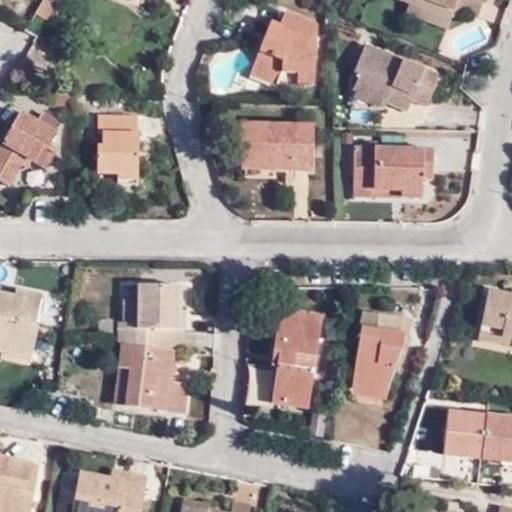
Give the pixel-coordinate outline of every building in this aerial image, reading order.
[(41,0),(34,12),(38,14),(45,0),(41,0)] [(45,0),(38,14),(46,19),(57,0),(45,0)] [(406,0),(415,3),(456,18),(457,16),(459,9),(469,13),(482,17),(488,0),(406,0)] [(456,18),(415,3),(412,14),(451,29),(456,18)] [(466,19),(469,13),(459,9),(457,16),(466,19)] [(318,24),(288,11),(283,24),(272,21),(252,75),(276,84),(314,87),(318,24)] [(354,88),(358,90),(388,101),(408,110),(413,99),(428,104),(436,84),(437,73),(365,46),(355,71),(360,74),(354,88)] [(388,101),(358,90),(355,96),(386,107),(388,101)] [(75,96),(57,94),(57,106),(75,107),(75,96)] [(54,146),(61,133),(27,112),(0,158),(0,178),(13,187),(27,164),(32,167),(37,160),(51,169),(62,152),(54,146)] [(104,150),(99,151),(99,178),(119,179),(140,179),(140,147),(130,147),(130,138),(137,139),(136,121),(100,121),(99,138),(104,139),(104,150)] [(245,164),(249,163),(278,164),(296,164),(295,168),(316,168),(315,123),(245,123),(245,164)] [(140,139),(137,139),(130,138),(130,147),(140,147),(140,139)] [(434,182),(436,149),(356,148),(354,198),(424,199),(425,182),(434,182)] [(278,164),(249,163),(250,177),(278,176),(278,164)] [(140,179),(119,179),(120,189),(140,189),(140,179)] [(176,349),(185,349),(185,328),(181,328),(182,312),(182,286),(141,285),(140,322),(126,321),(121,321),(121,342),(126,343),(176,349)] [(127,285),(126,321),(140,322),(141,285),(127,285)] [(5,287),(4,293),(21,297),(22,290),(5,287)] [(511,292),(511,293),(489,289),(481,328),(511,334),(511,292)] [(4,293),(0,291),(0,319),(40,328),(48,297),(22,290),(21,297),(4,293)] [(365,311),(353,384),(388,390),(405,345),(399,344),(402,334),(409,335),(415,319),(365,311)] [(306,409),(322,321),(278,313),(270,365),(276,367),(270,402),(306,409)] [(0,350),(6,352),(35,358),(42,328),(40,328),(0,319),(0,350)] [(511,334),(481,328),(479,335),(511,341),(511,334)] [(405,345),(409,335),(402,334),(399,344),(405,345)] [(174,380),(176,349),(126,343),(124,363),(135,365),(131,403),(187,410),(189,380),(174,380)] [(35,358),(6,352),(5,358),(34,363),(35,358)] [(120,402),(131,403),(135,365),(124,363),(120,402)] [(388,390),(353,384),(352,393),(384,399),(388,390)] [(511,416),(447,409),(444,453),(511,461),(511,416)] [(33,482),(36,462),(0,455),(0,511),(32,511),(38,483),(33,482)] [(113,477),(148,484),(150,474),(114,467),(113,477)] [(143,511),(148,484),(113,477),(82,472),(75,511),(143,511)] [(250,511),(251,506),(235,502),(233,511),(228,511),(185,504),(183,511),(250,511)]
